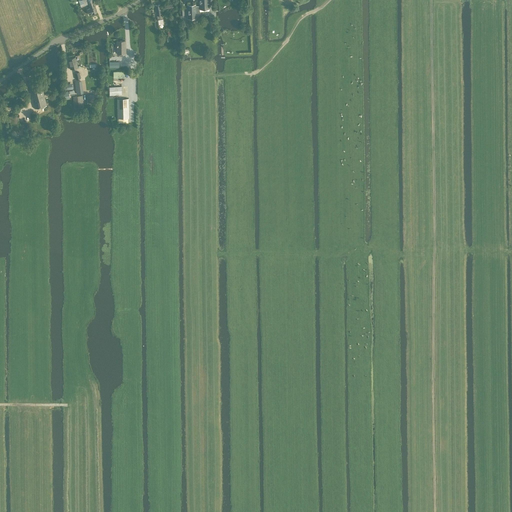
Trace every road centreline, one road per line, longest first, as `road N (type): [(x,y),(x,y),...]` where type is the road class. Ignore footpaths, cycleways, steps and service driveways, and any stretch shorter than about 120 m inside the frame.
road 1 (track): [(435,511),(431,0)]
road 2 (unclassified): [(0,81),(141,0)]
